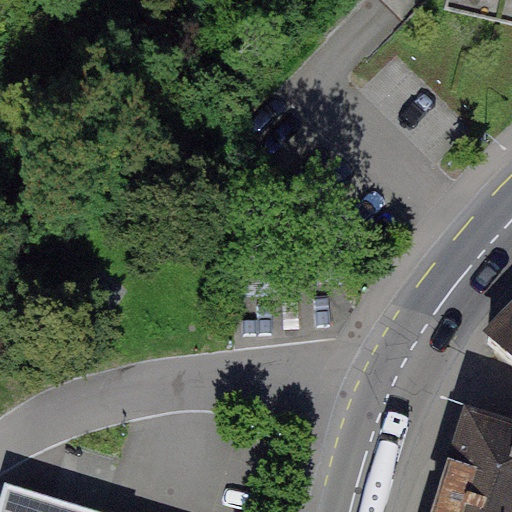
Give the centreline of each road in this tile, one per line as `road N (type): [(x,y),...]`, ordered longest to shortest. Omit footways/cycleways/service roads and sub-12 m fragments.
road 1 (residential): [(392,396),(208,378),(79,406),(0,451)]
road 2 (primary): [(511,224),(428,329),(392,396)]
road 3 (residential): [(392,396),(511,422)]
road 4 (primary): [(392,396),(353,511)]
